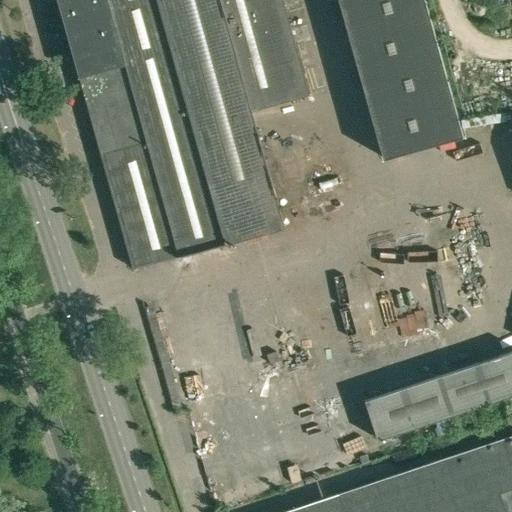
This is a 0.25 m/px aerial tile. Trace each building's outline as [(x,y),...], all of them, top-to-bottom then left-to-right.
[(57,0),(132,269),(136,268),(139,271),(143,270),(145,266),(175,257),(179,256),(179,259),(181,258),(180,256),(283,228),(284,229),(285,229),(252,112),(309,95),(282,0),(57,0)] [(423,0),(337,0),(384,160),(463,137),(423,0)] [(511,351),(364,401),(377,440),(511,395),(511,351)] [(458,413),(435,421),(437,426),(434,429),(437,437),(455,431),(453,425),(461,423),(458,413)] [(511,511),(511,436),(285,511),(511,511)] [(281,488),(277,474),(260,479),(265,494),(281,488)] [(254,481),(254,482),(232,489),(220,493),(225,508),(259,497),(254,481)]
